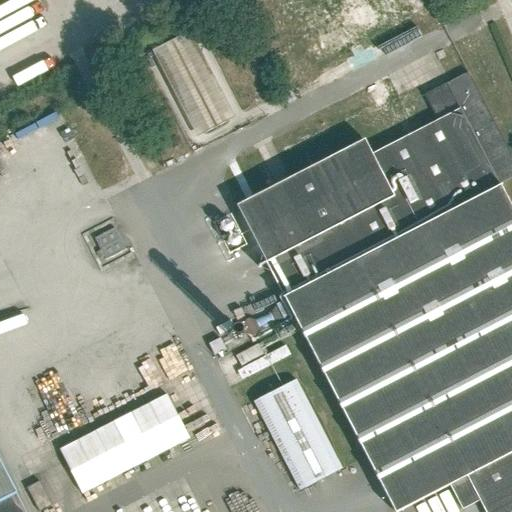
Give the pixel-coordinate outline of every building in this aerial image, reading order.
[(355,0),(342,0),(337,2),(346,22),(362,15),(355,0)] [(223,114),(185,24),(148,40),(186,130),(223,114)] [(462,511),(479,502),(484,511),(511,511),(511,213),(499,188),(500,187),(499,185),(511,178),(511,159),(468,74),(425,96),(438,121),(371,157),(364,143),(237,208),(393,511),(399,511),(449,487),(462,511)] [(155,164),(145,169),(154,185),(163,180),(155,164)] [(130,216),(145,207),(136,191),(121,200),(130,216)] [(126,250),(115,228),(95,239),(106,260),(126,250)] [(233,337),(233,338),(234,339),(236,340),(238,340),(240,339),(241,339),(241,338),(242,337),(242,336),(242,334),(241,332),(240,331),(239,330),(238,330),(235,330),(234,330),(233,332),(232,333),(232,335),(232,336),(233,337)] [(220,339),(209,345),(215,355),(226,350),(220,339)] [(241,367),(263,355),(258,345),(236,356),(241,367)] [(286,346),(237,371),(242,380),(290,355),(286,346)] [(253,402),(299,491),(342,469),(296,380),(253,402)] [(0,460),(0,511),(25,511),(16,494),(17,494),(0,460)] [(253,511),(233,464),(190,483),(202,511),(253,511)] [(27,489),(39,511),(40,511),(52,506),(40,482),(27,489)]
